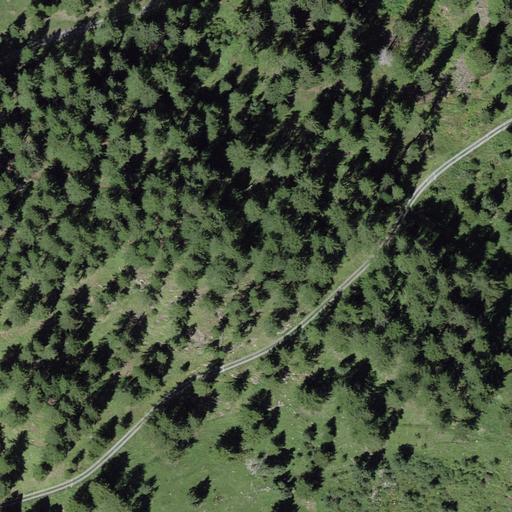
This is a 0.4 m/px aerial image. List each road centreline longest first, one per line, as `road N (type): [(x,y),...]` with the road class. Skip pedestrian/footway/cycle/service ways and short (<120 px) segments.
road 1 (track): [(511,125),(416,191),(389,240),(272,349),(176,390),(76,479),(0,505)]
road 2 (track): [(0,60),(161,0)]
